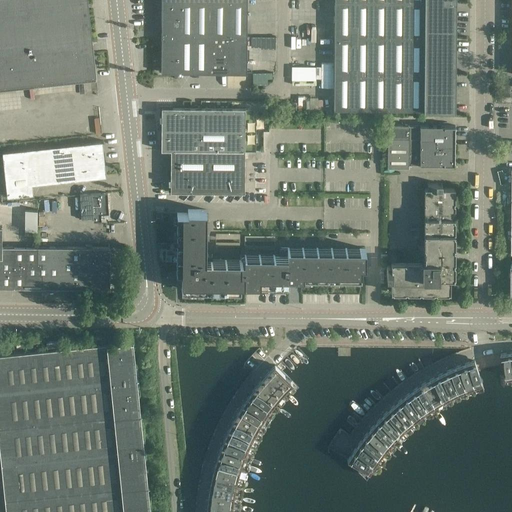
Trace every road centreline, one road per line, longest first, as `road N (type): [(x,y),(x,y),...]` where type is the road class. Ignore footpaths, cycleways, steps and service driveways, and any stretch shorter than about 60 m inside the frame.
road 1 (unclassified): [(483,315),(485,0)]
road 2 (unclassified): [(125,94),(269,94),(284,85),(284,0)]
road 3 (residential): [(297,318),(297,336),(229,415),(203,482),(201,511)]
road 4 (tertiary): [(142,308),(146,278),(125,94)]
road 5 (unclassified): [(177,511),(163,314)]
road 6 (unclassified): [(297,318),(483,326)]
road 7 (unclassified): [(483,315),(297,318)]
road 8 (residential): [(349,449),(413,384),(482,353)]
road 9 (tertiary): [(142,308),(116,315),(0,313)]
road 10 (unclassified): [(297,318),(163,314)]
